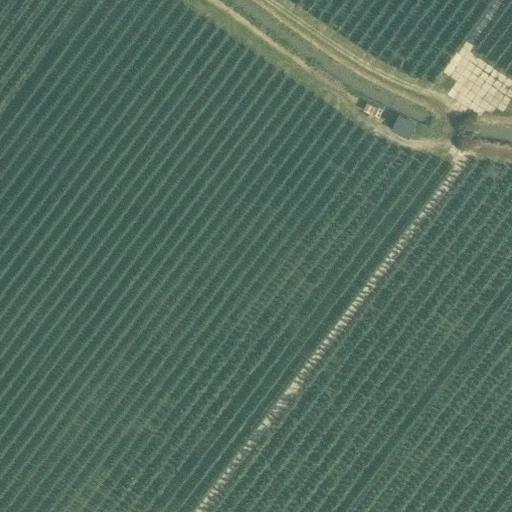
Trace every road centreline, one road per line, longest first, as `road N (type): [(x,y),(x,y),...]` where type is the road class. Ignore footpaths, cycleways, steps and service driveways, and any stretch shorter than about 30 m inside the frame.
road 1 (track): [(457,149),(456,167),(199,511)]
road 2 (track): [(457,149),(398,140),(202,0)]
road 3 (track): [(263,0),(374,75),(466,104),(457,149)]
road 4 (track): [(500,0),(461,53),(466,104),(511,113)]
